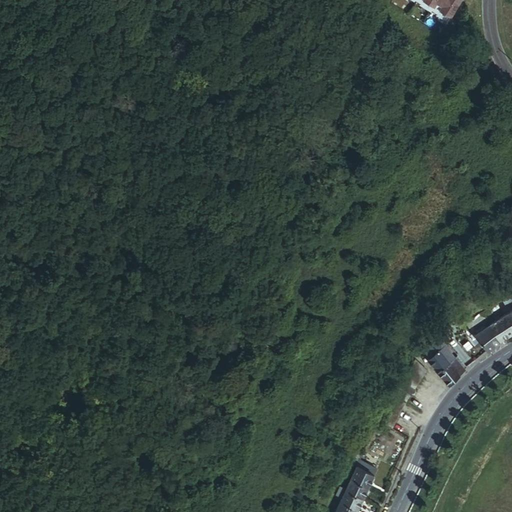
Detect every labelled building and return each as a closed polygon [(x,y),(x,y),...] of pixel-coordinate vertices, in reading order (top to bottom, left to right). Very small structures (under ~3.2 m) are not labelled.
[(429,11),(436,0),(414,0),(413,2),(419,5),(418,7),(428,13),(429,11)] [(435,17),(447,0),(436,0),(429,11),(435,14),(433,16),(435,17)] [(444,22),(457,0),(447,0),(435,17),(444,22)] [(388,44),(402,29),(392,20),(363,54),(374,63),(388,44)] [(502,313),(496,303),(487,308),(494,318),(502,313)] [(494,318),(487,308),(478,314),(484,324),(494,318)] [(511,331),(511,311),(503,317),(511,332),(511,331)] [(484,324),(478,314),(462,325),(471,333),(484,324)] [(511,332),(503,317),(489,326),(499,341),(511,332)] [(475,335),(487,350),(499,341),(489,326),(475,335)] [(437,371),(454,356),(444,343),(443,344),(439,339),(423,353),(427,358),(426,359),(437,371)] [(464,367),(454,356),(437,371),(448,384),(464,367)] [(427,372),(416,364),(412,369),(423,378),(427,372)] [(423,378),(412,369),(408,375),(419,383),(423,378)] [(408,375),(402,382),(414,391),(419,383),(408,375)] [(402,382),(398,387),(410,396),(414,391),(402,382)] [(398,387),(394,394),(405,402),(410,396),(398,387)] [(405,402),(394,394),(384,419),(397,425),(405,403),(405,402)] [(358,472),(355,478),(370,486),(373,481),(358,472)] [(355,478),(350,487),(365,496),(370,486),(355,478)] [(365,496),(350,487),(345,498),(360,506),(365,496)] [(357,511),(360,506),(345,498),(339,510),(343,511),(357,511)]
